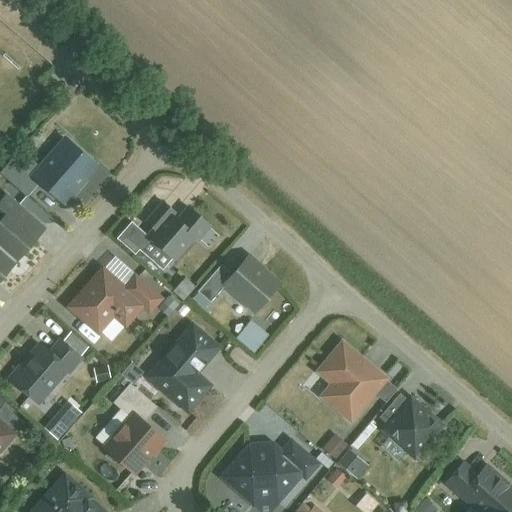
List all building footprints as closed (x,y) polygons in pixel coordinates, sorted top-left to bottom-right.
[(44,185),(73,208),(104,168),(72,142),(48,172),(28,156),(11,177),(35,196),(44,185)] [(0,280),(42,230),(3,198),(0,201),(0,220),(2,222),(0,223),(0,280)] [(153,245),(176,267),(207,234),(193,221),(185,229),(166,211),(149,229),(159,239),(153,245)] [(211,307),(226,291),(256,320),(282,293),(253,265),(240,278),(229,267),(201,297),(211,307)] [(114,269),(71,316),(92,334),(111,313),(135,335),(158,309),(114,269)] [(255,324),(240,341),(257,357),(272,340),(255,324)] [(218,358),(192,336),(150,386),(189,418),(212,390),(199,380),(218,358)] [(11,385),(38,411),(83,363),(63,344),(50,359),(40,349),(29,361),(35,366),(31,371),(23,363),(11,375),(16,379),(11,385)] [(390,387),(344,348),(320,378),(334,390),(322,404),(354,430),(390,387)] [(101,372),(101,385),(116,385),(116,372),(101,372)] [(102,462),(129,483),(162,441),(148,429),(160,414),(131,391),(115,411),(132,424),(102,462)] [(0,396),(0,418),(11,406),(0,396)] [(388,436),(415,461),(440,432),(413,408),(388,436)] [(0,458),(14,442),(0,429),(0,458)] [(341,438),(327,453),(338,463),(352,447),(341,438)] [(280,461),(259,442),(221,483),(253,511),(266,511),(299,476),(309,486),(320,473),(292,448),(280,461)] [(352,448),(339,464),(360,481),(373,465),(352,448)] [(511,511),(511,503),(466,468),(447,493),(471,511),(511,511)] [(344,472),(333,486),(344,495),(356,481),(344,472)] [(98,511),(66,483),(39,511),(98,511)] [(444,511),(429,501),(420,511),(444,511)]
